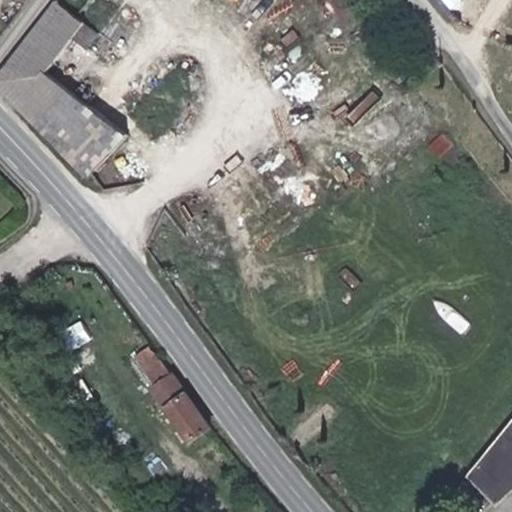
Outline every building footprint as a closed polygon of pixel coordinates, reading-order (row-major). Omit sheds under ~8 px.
[(1,22),(9,29),(29,4),(23,0),(11,0),(8,5),(11,7),(1,22)] [(92,176),(132,134),(54,72),(80,38),(93,48),(105,32),(65,0),(4,80),(92,176)] [(23,324),(20,306),(1,310),(4,327),(23,324)] [(217,427),(178,378),(163,390),(176,406),(169,412),(196,444),(217,427)] [(511,429),(474,475),(509,500),(511,497),(511,429)]
